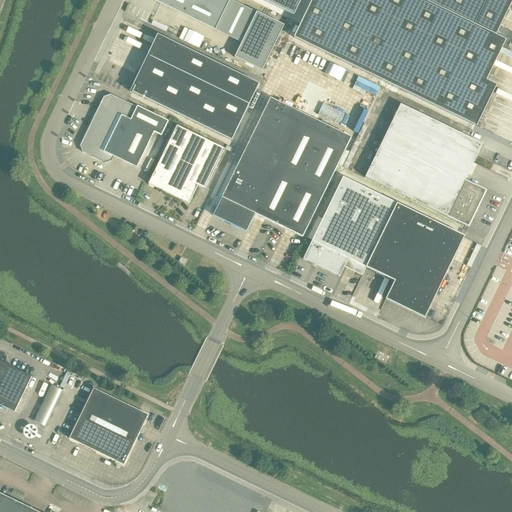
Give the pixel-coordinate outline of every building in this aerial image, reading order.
[(152,0),(215,30),(229,0),(152,0)] [(261,0),(293,16),(300,0),(261,0)] [(511,33),(500,27),(511,0),(312,0),(294,38),(476,127),(496,86),(486,81),(488,76),(489,73),(493,66),(502,47),(507,49),(511,38),(511,33)] [(256,12),(234,58),(262,71),(284,26),(256,12)] [(259,84),(159,36),(149,57),(147,55),(129,91),(231,141),(259,84)] [(80,146),(82,152),(104,163),(111,161),(113,156),(137,168),(154,132),(161,135),(168,121),(137,106),(136,107),(110,95),(104,97),(80,146)] [(270,98),(213,216),(246,232),(255,214),(302,237),(351,138),(270,98)] [(468,227),(486,191),(465,180),(482,144),(400,104),(365,177),(468,227)] [(205,189),(224,149),(177,126),(153,174),(148,184),(164,192),(189,204),(196,188),(198,186),(205,189)] [(424,318),(464,236),(343,177),(303,259),(339,277),(348,259),(394,281),(385,299),(424,318)] [(0,404),(14,412),(32,376),(0,361),(0,404)] [(123,465),(148,415),(93,389),(69,439),(123,465)] [(37,511),(21,504),(0,493),(0,511),(37,511)]
